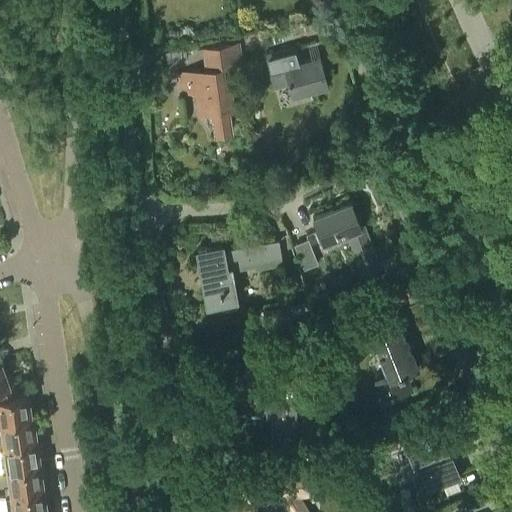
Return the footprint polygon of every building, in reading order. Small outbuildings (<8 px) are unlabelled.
[(274,42),(283,40),(280,30),(271,32),(274,42)] [(206,68),(178,72),(181,95),(195,93),(198,115),(212,113),(215,134),(230,132),(221,68),(240,65),(237,42),(203,47),(206,68)] [(325,85),(318,57),(299,62),(295,47),(265,55),(274,87),(289,83),(292,94),(325,85)] [(322,243),(346,233),(362,273),(379,266),(363,226),(360,227),(350,203),(340,206),(341,209),(333,212),(332,210),(312,218),(322,243)] [(294,245),(301,261),(304,268),(316,263),(307,240),(294,245)] [(196,250),(201,277),(230,272),(230,268),(255,263),(256,268),(281,263),(277,241),(253,245),(253,247),(223,252),(221,245),(196,250)] [(236,307),(230,272),(201,277),(206,305),(222,302),(223,309),(236,307)] [(255,340),(293,334),(320,329),(311,303),(262,311),(263,314),(251,316),(255,340)] [(325,340),(368,323),(363,310),(321,328),(325,340)] [(406,343),(395,313),(394,312),(368,323),(389,377),(374,383),(381,402),(410,390),(403,372),(416,367),(410,352),(414,350),(411,342),(406,343)] [(260,370),(219,377),(222,395),(264,387),(268,406),(260,408),(265,436),(271,435),(273,447),(315,440),(299,350),(257,358),(260,370)] [(0,388),(12,384),(9,375),(4,376),(0,365),(0,388)] [(12,384),(0,388),(0,421),(31,418),(27,393),(16,395),(12,384)] [(34,441),(31,418),(0,421),(0,425),(3,445),(34,441)] [(400,436),(414,471),(422,492),(459,477),(451,456),(447,457),(434,422),(407,433),(400,436)] [(38,465),(34,441),(3,445),(6,469),(38,465)] [(341,467),(337,448),(326,451),(330,470),(341,467)] [(38,465),(6,469),(10,494),(41,490),(38,465)] [(279,498),(288,511),(307,511),(301,501),(299,490),(312,487),(309,469),(237,481),(241,504),(256,502),(279,498)] [(44,511),(41,490),(10,494),(12,509),(7,510),(6,511),(44,511)]
